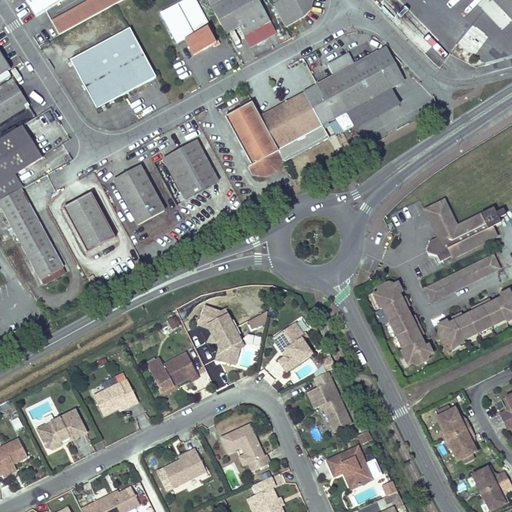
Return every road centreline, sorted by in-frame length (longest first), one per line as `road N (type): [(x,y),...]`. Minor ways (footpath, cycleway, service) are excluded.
road 1 (unclassified): [(349,8),(103,145),(75,126),(0,2)]
road 2 (residential): [(319,511),(274,412),(254,397),(230,399),(5,511)]
road 3 (primary): [(0,370),(166,282),(276,246)]
road 4 (unknown): [(103,145),(39,192),(76,279),(67,299),(44,298),(1,227)]
road 5 (unclassified): [(333,271),(451,511)]
road 6 (primary): [(352,234),(365,208),(413,168),(511,103)]
road 7 (primary): [(446,129),(372,183),(329,202)]
road 8 (residential): [(511,461),(475,399),(511,374)]
